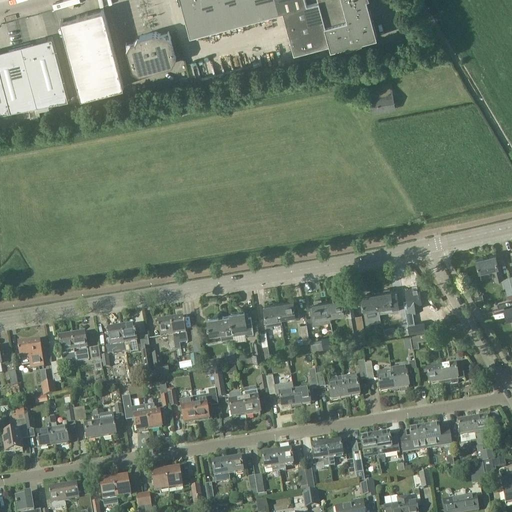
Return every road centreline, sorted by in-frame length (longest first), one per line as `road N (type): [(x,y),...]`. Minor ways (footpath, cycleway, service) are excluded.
road 1 (residential): [(0,480),(510,395)]
road 2 (secondary): [(425,247),(0,318)]
road 3 (residential): [(510,395),(425,247)]
road 4 (unknown): [(175,0),(195,53),(283,41)]
